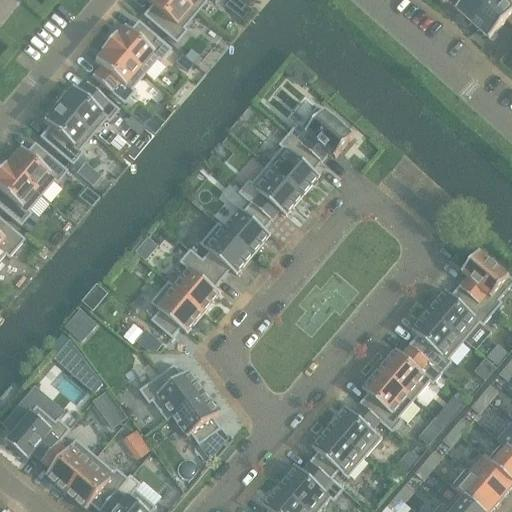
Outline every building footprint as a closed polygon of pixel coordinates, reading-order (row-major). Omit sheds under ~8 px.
[(182,31),(195,16),(175,0),(147,0),(146,1),(145,2),(151,7),(151,8),(152,9),(145,16),(144,16),(143,17),(175,45),(185,33),(182,31)] [(175,0),(195,16),(208,0),(211,3),(213,0),(175,0)] [(236,0),(229,0),(225,6),(235,14),(243,5),(236,0)] [(440,0),(447,6),(448,5),(449,4),(456,11),(456,12),(457,12),(467,0),(440,0)] [(467,0),(457,12),(473,26),(496,0),(467,0)] [(511,0),(496,0),(473,26),(476,29),(480,33),(488,40),(489,41),(506,22),(511,15),(511,0)] [(106,45),(144,76),(156,61),(159,64),(170,52),(137,24),(135,26),(137,27),(130,34),(129,33),(129,34),(123,29),(122,30),(116,37),(115,37),(114,36),(106,45)] [(131,92),(144,76),(106,45),(99,54),(100,55),(101,55),(95,62),(93,63),(99,68),(99,69),(100,70),(93,77),(92,77),(91,78),(123,106),(133,94),(131,92)] [(190,51),(184,58),(192,65),(198,58),(190,51)] [(181,56),(175,64),(187,74),(193,66),(192,65),(184,58),(181,56)] [(56,107),(92,137),(105,122),(108,125),(118,113),(85,85),(84,86),(85,86),(84,87),(85,88),(78,95),(77,94),(77,95),(71,90),(70,91),(67,94),(64,98),(64,99),(56,107)] [(135,105),(127,115),(142,127),(150,118),(135,105)] [(79,153),(92,137),(56,107),(49,116),(45,120),(43,123),(42,124),(48,129),(47,130),(48,131),(42,138),(41,138),(39,139),(72,167),(82,155),(79,153)] [(299,125),(289,136),(322,164),(323,163),(322,162),(328,154),(329,155),(330,155),(334,158),(334,159),(335,160),(353,139),(352,137),(352,138),(342,129),(344,126),(333,116),(330,120),(325,115),(325,114),(324,113),(323,113),(318,109),(302,128),(299,125)] [(283,150),(267,168),(303,198),(312,187),(316,183),(319,180),(320,178),(314,173),(313,172),(320,164),(321,165),(322,164),(289,136),(280,148),(283,150)] [(5,168),(40,198),(53,183),(56,186),(66,174),(34,146),(32,148),(33,149),(27,156),(26,155),(25,156),(19,151),(18,152),(15,155),(12,160),(5,168)] [(27,214),(40,198),(5,168),(5,167),(4,166),(0,170),(0,211),(20,228),(30,216),(27,214)] [(249,184),(239,195),(251,206),(272,223),(272,222),(273,221),(272,220),(278,213),(279,214),(280,213),(286,218),(287,217),(290,214),(293,209),(303,198),(267,168),(252,186),(249,184)] [(239,213),(224,231),(254,256),(263,245),(263,246),(266,241),(269,238),(270,237),(264,232),(265,231),(264,230),(270,223),(271,224),(271,223),(272,223),(251,206),(244,214),(240,211),(239,213)] [(0,261),(4,257),(8,260),(23,242),(0,222),(0,261)] [(190,253),(222,281),(223,280),(222,279),(229,272),(230,272),(236,277),(237,275),(240,272),(244,268),(243,268),(254,256),(224,231),(218,226),(202,245),(201,247),(210,254),(203,263),(190,253)] [(148,241),(139,253),(148,259),(157,247),(148,241)] [(189,272),(174,289),(204,315),(213,304),(217,300),(219,297),(220,295),(215,290),(214,289),(220,281),(221,282),(222,281),(190,253),(180,265),(189,272)] [(460,288),(459,289),(492,317),(502,305),(499,303),(511,287),(511,281),(509,279),(508,278),(502,273),(505,270),(493,260),(491,264),(481,255),(480,254),(461,275),(463,276),(467,280),(468,281),(462,289),(461,288),(460,289),(460,288)] [(152,304),(151,305),(160,313),(152,323),(172,340),(174,338),(173,338),(179,330),(180,331),(181,330),(187,335),(188,334),(190,331),(194,327),(204,315),(174,289),(169,285),(152,304)] [(429,313),(464,343),(479,325),(483,328),(492,317),(459,289),(459,290),(458,290),(460,291),(453,298),(452,298),(446,293),(444,295),(445,295),(442,298),(438,302),(429,313)] [(84,343),(100,324),(82,309),(66,327),(84,343)] [(410,347),(442,375),(452,364),(449,361),(464,343),(429,313),(419,325),(419,324),(415,329),(416,329),(413,332),(412,333),(418,338),(417,339),(418,340),(412,347),(411,346),(410,347)] [(126,336),(135,344),(145,332),(137,325),(126,336)] [(70,342),(54,361),(94,395),(103,386),(70,342)] [(379,372),(414,402),(430,384),(433,386),(442,375),(410,347),(409,348),(409,349),(410,350),(403,357),(402,356),(402,357),(396,352),(395,353),(392,356),(388,361),(389,361),(379,372)] [(497,347),(486,359),(496,368),(507,355),(497,347)] [(511,368),(508,366),(499,377),(507,384),(511,377),(511,368)] [(175,368),(140,393),(149,406),(152,403),(166,422),(204,395),(195,383),(192,379),(189,375),(190,375),(189,374),(182,378),(181,378),(175,370),(176,370),(175,368)] [(360,405),(360,406),(381,423),(380,424),(392,434),(402,422),(399,420),(414,402),(379,372),(369,383),(366,387),(363,391),(363,390),(362,392),(368,397),(367,397),(368,398),(362,406),(361,405),(360,405)] [(490,388),(480,399),(488,406),(498,395),(490,388)] [(204,395),(166,422),(167,423),(173,419),(187,438),(186,438),(187,439),(191,436),(199,447),(194,451),(206,468),(229,442),(221,431),(219,429),(218,430),(212,422),(214,421),(213,421),(219,416),(218,415),(216,411),(213,407),(212,407),(204,395)] [(480,399),(471,410),(479,417),(488,406),(480,399)] [(329,430),(365,461),(381,442),(382,441),(372,433),(380,424),(381,423),(360,406),(359,407),(360,408),(354,416),(353,415),(352,415),(346,410),(345,412),(342,415),(339,419),(329,430)] [(41,464),(59,444),(60,444),(70,432),(58,422),(55,425),(37,409),(32,415),(32,414),(31,416),(8,443),(7,443),(6,444),(19,455),(23,459),(28,463),(29,461),(28,461),(32,456),(33,457),(34,456),(41,462),(40,463),(41,464)] [(122,414),(108,424),(114,432),(128,422),(122,414)] [(436,420),(429,427),(439,436),(446,428),(436,420)] [(462,421),(452,432),(460,439),(470,428),(462,421)] [(502,446),(511,454),(511,428),(498,444),(501,447),(502,446)] [(310,465),(331,482),(331,481),(339,473),(348,481),(349,479),(365,461),(329,430),(320,442),(320,441),(316,446),(313,449),(312,450),(318,455),(318,456),(319,457),(312,464),(311,463),(311,464),(310,465)] [(140,459),(153,449),(138,431),(125,441),(140,459)] [(452,432),(443,443),(451,450),(460,439),(452,432)] [(55,486),(66,495),(96,460),(77,444),(76,442),(68,452),(60,444),(59,444),(41,464),(42,465),(43,465),(44,464),(51,471),(50,472),(51,472),(46,478),(47,479),(50,482),(55,486)] [(488,463),(511,482),(511,454),(502,446),(501,447),(489,462),(488,463)] [(410,450),(404,458),(414,466),(420,458),(410,450)] [(434,454),(424,465),(432,472),(442,461),(434,454)] [(471,477),(501,502),(504,498),(504,499),(508,494),(511,489),(511,482),(488,463),(489,462),(486,459),(472,476),(471,477)] [(96,460),(66,495),(77,504),(77,505),(81,508),(85,511),(84,511),(85,511),(91,506),(91,507),(92,506),(100,511),(99,511),(101,511),(117,493),(118,494),(128,482),(117,472),(114,475),(96,460)] [(279,489),(305,511),(320,511),(330,501),(333,504),(343,492),(331,481),(331,482),(310,465),(309,466),(310,467),(304,474),(303,473),(302,474),(296,469),(295,470),(293,474),(293,473),(289,478),(279,489)] [(424,465),(415,476),(423,483),(432,472),(424,465)] [(451,489),(459,496),(460,496),(478,511),(493,511),(494,511),(501,502),(471,477),(472,476),(466,471),(451,489)] [(117,493),(101,511),(153,511),(155,510),(134,492),(139,487),(131,480),(128,482),(118,494),(117,493)] [(406,487),(396,498),(404,505),(414,494),(406,487)] [(305,511),(279,489),(270,500),(266,504),(267,504),(264,508),(263,509),(266,511),(305,511)] [(445,511),(478,511),(460,496),(459,496),(447,511),(445,511)] [(396,498),(387,509),(390,511),(398,511),(404,505),(396,498)]
